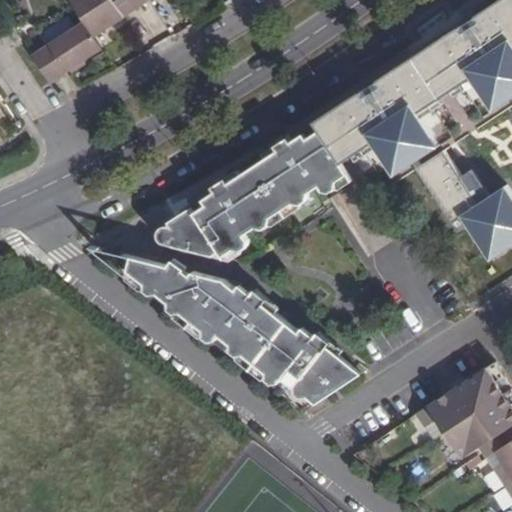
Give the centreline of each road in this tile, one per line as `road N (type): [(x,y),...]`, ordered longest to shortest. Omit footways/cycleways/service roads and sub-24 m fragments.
road 1 (residential): [(17,199),(65,252),(297,444)]
road 2 (residential): [(86,165),(181,117),(362,0)]
road 3 (residential): [(489,321),(297,444)]
road 4 (residential): [(0,53),(86,165)]
